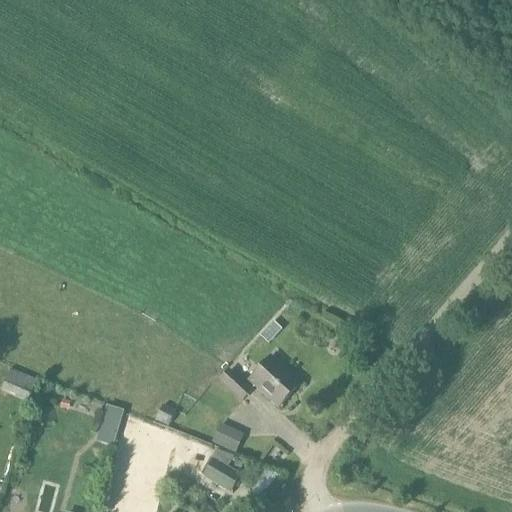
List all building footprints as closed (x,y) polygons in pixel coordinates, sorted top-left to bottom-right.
[(279,409),(301,385),(271,359),(250,383),(279,409)] [(243,402),(254,389),(232,370),(221,383),(243,402)] [(31,401),(38,382),(9,371),(2,390),(31,401)] [(114,446),(119,429),(104,425),(99,442),(114,446)] [(230,470),(237,455),(158,425),(150,458),(165,465),(167,460),(206,476),(205,477),(231,495),(242,478),(230,470)] [(221,425),(212,444),(226,450),(234,431),(221,425)]
